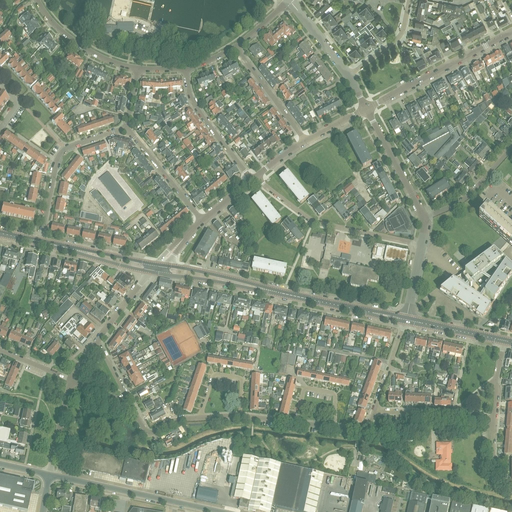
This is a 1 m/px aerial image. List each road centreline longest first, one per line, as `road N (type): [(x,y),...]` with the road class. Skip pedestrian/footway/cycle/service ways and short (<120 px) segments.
road 1 (residential): [(422,245),(312,221),(256,176)]
road 2 (unclassified): [(219,511),(48,474)]
road 3 (unclassified): [(366,108),(511,32)]
road 4 (residential): [(39,242),(60,152),(126,127)]
road 5 (primary): [(152,272),(283,293)]
road 6 (residential): [(252,180),(199,112),(185,68)]
road 7 (primary): [(283,293),(159,264)]
road 8 (primary): [(406,319),(283,293)]
road 9 (unclassified): [(138,68),(84,48),(36,0)]
road 10 (residential): [(424,217),(366,108)]
